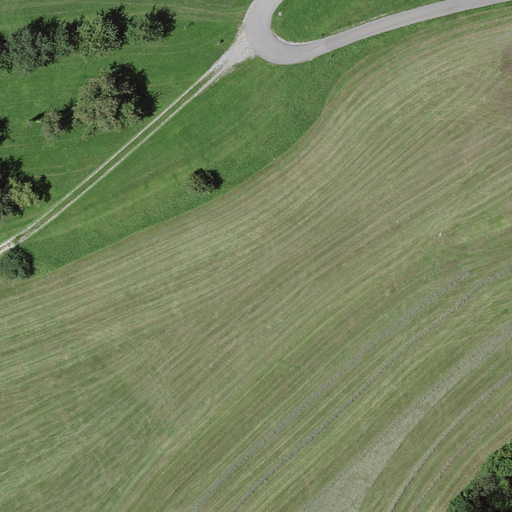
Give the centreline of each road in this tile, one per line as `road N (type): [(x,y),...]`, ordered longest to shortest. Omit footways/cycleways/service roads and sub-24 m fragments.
road 1 (track): [(0,250),(42,225),(260,36)]
road 2 (track): [(493,0),(285,53),(260,36),(258,16),(270,0)]
